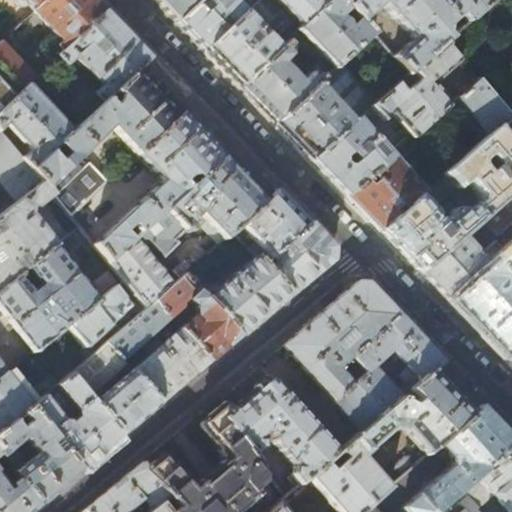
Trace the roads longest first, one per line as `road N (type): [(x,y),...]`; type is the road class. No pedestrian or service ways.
road 1 (residential): [(51,511),(360,257)]
road 2 (residential): [(360,257),(117,0)]
road 3 (residential): [(511,409),(360,257)]
